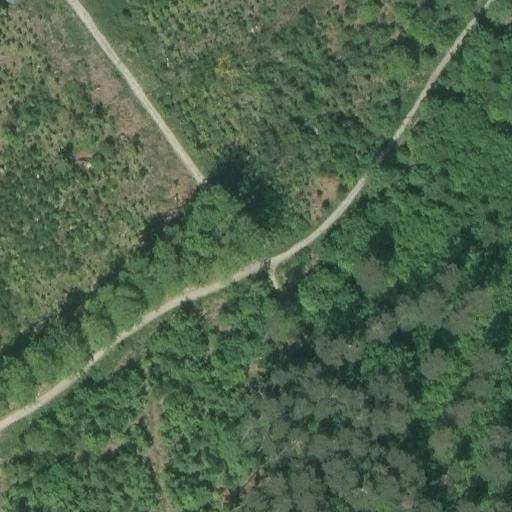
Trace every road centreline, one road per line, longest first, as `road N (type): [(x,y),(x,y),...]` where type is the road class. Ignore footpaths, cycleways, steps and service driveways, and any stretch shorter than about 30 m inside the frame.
road 1 (track): [(260,270),(331,223),(492,0)]
road 2 (track): [(260,270),(76,0)]
road 3 (track): [(0,426),(59,390),(123,333),(188,294),(260,270)]
